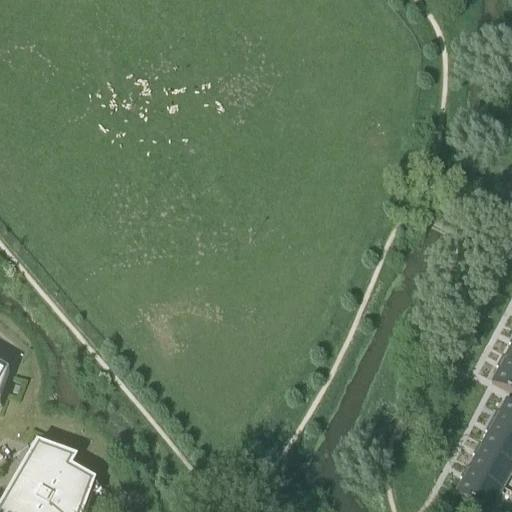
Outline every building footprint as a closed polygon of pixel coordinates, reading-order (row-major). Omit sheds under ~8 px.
[(511,343),(503,359),(511,364),(511,343)] [(511,364),(503,359),(490,383),(511,394),(511,364)] [(0,398),(8,376),(0,371),(0,398)] [(511,405),(504,401),(492,424),(511,435),(511,405)] [(511,435),(492,424),(479,447),(511,465),(511,435)] [(511,465),(479,447),(467,471),(502,490),(511,471),(511,465)] [(86,511),(91,497),(97,488),(68,472),(74,463),(33,448),(30,458),(18,478),(0,509),(0,511),(86,511)] [(467,471),(454,494),(487,511),(489,511),(502,490),(467,471)]
